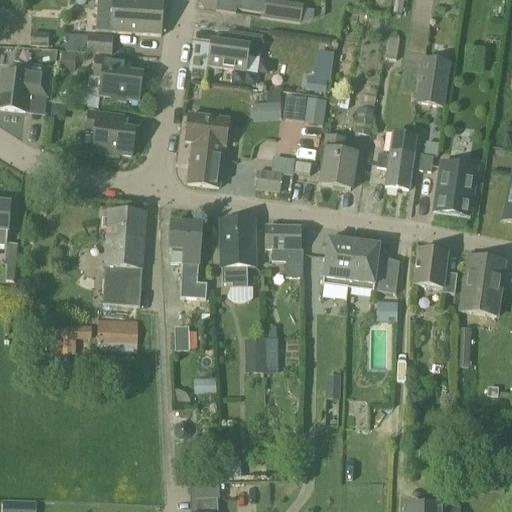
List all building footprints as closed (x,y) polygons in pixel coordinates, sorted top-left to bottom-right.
[(97,16),(95,33),(111,34),(111,35),(161,39),(163,1),(154,0),(113,0),(112,17),(97,16)] [(237,0),(236,12),(261,16),(264,16),(266,2),(266,0),(237,0)] [(401,0),(395,0),(392,16),(402,17),(404,1),(401,0)] [(287,5),(284,24),(300,26),(303,11),(303,7),(287,5)] [(303,11),(300,26),(311,22),(313,12),(303,11)] [(228,33),(226,46),(211,43),(208,69),(245,74),(247,58),(259,60),(263,38),(228,33)] [(31,36),(30,49),(48,50),(49,37),(31,36)] [(68,36),(66,53),(88,54),(112,56),(113,39),(89,37),(68,36)] [(389,39),(385,61),(396,63),(400,41),(389,39)] [(60,54),(59,71),(75,72),(76,55),(60,54)] [(95,59),(93,77),(89,77),(87,93),(99,95),(99,97),(110,98),(109,102),(126,104),(127,101),(138,103),(142,77),(123,75),(125,63),(95,59)] [(418,105),(433,107),(432,114),(441,115),(441,109),(448,68),(424,64),(418,105)] [(2,74),(0,86),(0,111),(25,114),(28,97),(47,99),(50,73),(35,71),(34,71),(34,69),(14,67),(12,76),(2,74)] [(307,78),(306,91),(325,94),(327,80),(307,78)] [(267,104),(252,105),(253,123),(281,122),(281,92),(267,93),(267,104)] [(348,111),(350,100),(330,96),(328,107),(348,111)] [(326,102),(306,99),(303,123),(302,124),(322,127),(326,102)] [(53,109),(52,121),(64,122),(65,110),(53,109)] [(374,113),(359,110),(355,135),(370,138),(374,113)] [(118,118),(88,114),(85,135),(94,136),(92,152),(103,153),(102,157),(119,159),(119,157),(131,158),(135,132),(116,130),(118,118)] [(229,122),(189,117),(185,144),(192,145),(191,154),(201,155),(200,160),(217,162),(219,148),(225,149),(229,122)] [(386,157),(383,171),(388,172),(387,177),(410,180),(416,139),(393,136),(390,158),(386,157)] [(327,138),(324,151),(327,152),(321,187),(350,192),(356,157),(341,154),(343,141),(327,138)] [(426,144),(425,155),(438,157),(439,146),(426,144)] [(187,165),(189,147),(180,146),(178,163),(187,165)] [(293,146),(291,160),(302,161),(314,163),(316,149),(304,148),(293,146)] [(201,155),(191,154),(187,186),(213,190),(217,162),(200,160),(201,155)] [(376,170),(383,171),(386,157),(379,156),(376,170)] [(433,159),(421,157),(418,173),(431,175),(433,159)] [(296,164),(294,176),(310,178),(311,167),(296,164)] [(470,219),(477,170),(440,164),(433,214),(470,219)] [(258,172),(255,191),(280,195),(282,178),(282,176),(271,174),(258,172)] [(511,174),(502,222),(511,224),(511,174)] [(410,180),(387,177),(385,189),(408,193),(410,180)] [(0,246),(6,247),(10,207),(0,206),(0,246)] [(105,259),(102,306),(140,309),(142,272),(146,215),(108,213),(105,259)] [(247,291),(247,270),(256,270),(255,222),(220,223),(220,271),(222,271),(222,287),(232,287),(232,291),(247,291)] [(169,265),(182,266),(181,286),(197,287),(198,268),(199,268),(202,227),(171,225),(169,251),(169,265)] [(265,251),(272,251),(272,264),(286,264),(286,279),(303,279),(303,252),(300,252),(301,231),(266,230),(265,251)] [(348,290),(354,245),(328,241),(322,287),(348,290)] [(354,245),(348,290),(395,297),(399,269),(377,266),(379,248),(354,245)] [(418,253),(414,287),(442,291),(442,295),(455,297),(457,277),(445,275),(448,256),(418,253)] [(7,259),(6,269),(16,270),(17,260),(7,259)] [(496,319),(504,264),(469,259),(461,314),(496,319)] [(388,305),(378,304),(377,322),(387,323),(396,323),(397,305),(388,305)] [(137,322),(98,321),(97,344),(137,345),(137,322)] [(52,329),(51,358),(76,357),(76,342),(91,342),(91,329),(73,328),(73,329),(52,329)] [(175,330),(175,354),(189,354),(189,330),(175,330)] [(461,332),(459,369),(469,369),(470,332),(461,332)] [(248,341),(248,368),(264,368),(264,341),(248,341)] [(278,341),(265,341),(266,368),(278,368),(278,341)] [(325,379),(324,403),(338,403),(339,380),(325,379)] [(193,381),(193,395),(209,395),(209,381),(193,381)] [(486,391),(486,401),(497,401),(497,391),(486,391)] [(173,430),(174,442),(191,442),(191,427),(181,427),(181,430),(173,430)] [(218,436),(196,437),(196,450),(217,450),(218,436)] [(218,511),(217,500),(195,502),(195,511),(218,511)]
